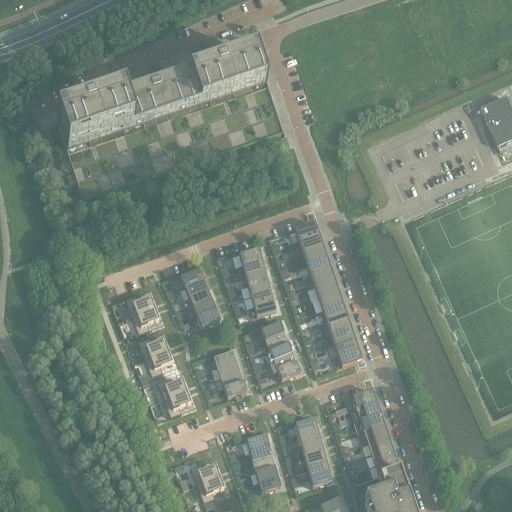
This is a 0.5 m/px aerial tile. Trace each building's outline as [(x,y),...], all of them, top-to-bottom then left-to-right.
[(78,115),(56,123),(57,125),(66,151),(77,185),(78,189),(84,207),(284,139),(281,131),(266,84),(257,58),(256,55),(234,63),(234,62),(211,70),(211,71),(168,85),(167,84),(144,92),(145,93),(101,107),(78,114),(78,115)] [(104,64),(99,66),(99,67),(100,69),(104,77),(109,75),(105,66),(105,64),(104,64)] [(511,144),(511,115),(506,101),(480,112),(497,151),(511,144)] [(295,235),(289,237),(292,246),(298,244),(299,246),(319,239),(315,227),(310,228),(307,229),(294,234),(295,234),(295,235)] [(323,250),(319,239),(299,246),(302,257),(323,250)] [(279,247),(273,249),(274,254),(280,252),(289,249),(287,244),(279,247)] [(327,261),(323,250),(302,257),(306,268),(327,261)] [(246,256),(232,260),(235,271),(242,269),(262,264),(259,253),(253,254),(247,256),(246,256)] [(330,273),(327,261),(306,268),(310,280),(330,273)] [(265,274),(262,264),(242,269),(245,279),(265,274)] [(203,284),(199,273),(180,281),(184,292),(203,284)] [(334,284),(330,273),(310,280),(314,291),(334,284)] [(268,284),(265,274),(245,279),(248,290),(268,284)] [(207,294),(203,284),(184,292),(189,302),(207,294)] [(270,295),(268,284),(248,290),(250,300),(270,295)] [(338,296),(334,284),(314,291),(318,302),(338,296)] [(212,304),(207,294),(189,302),(193,312),(212,304)] [(273,305),(270,295),(250,300),(253,311),(273,305)] [(342,307),(338,296),(318,302),(322,314),(342,307)] [(136,299),(125,303),(132,321),(154,312),(150,301),(138,305),(136,299)] [(216,314),(212,304),(193,312),(197,322),(216,314)] [(253,311),(248,312),(251,323),(263,320),(264,319),(270,318),(276,316),(273,305),(253,311)] [(346,318),(342,307),(322,314),(326,325),(346,318)] [(154,312),(132,321),(138,338),(147,335),(149,334),(147,328),(159,324),(154,312)] [(220,324),(216,314),(197,322),(201,332),(220,324)] [(350,330),(346,318),(326,325),(321,327),(325,338),(330,337),(350,330)] [(284,337),(280,326),(261,334),(265,345),(284,337)] [(330,337),(325,338),(329,350),(334,348),(354,341),(350,330),(330,337)] [(288,347),(284,337),(265,345),(269,355),(288,347)] [(329,350),(327,350),(331,362),(333,361),(358,352),(354,341),(334,348),(329,350)] [(149,342),(138,346),(145,363),(168,355),(163,343),(152,348),(149,342)] [(292,357),(288,347),(269,355),(273,365),(292,357)] [(358,352),(333,361),(337,372),(337,373),(354,367),(357,366),(362,364),(358,352)] [(236,365),(233,354),(213,361),(217,372),(236,365)] [(168,355),(145,363),(152,381),(163,377),(160,371),(172,366),(168,355)] [(296,367),(292,357),(273,365),(277,375),(296,367)] [(240,375),(236,365),(217,372),(220,382),(240,375)] [(300,377),(296,367),(277,375),(281,385),(300,377)] [(215,384),(214,384),(218,394),(224,392),(243,386),(240,375),(220,382),(215,384)] [(165,383),(157,386),(164,404),(186,395),(182,384),(170,388),(168,382),(165,383)] [(247,396),(243,386),(224,392),(227,403),(247,396)] [(365,396),(344,403),(344,404),(348,415),(350,415),(356,413),(376,406),(372,394),(367,395),(365,396)] [(186,395),(164,404),(170,421),(181,417),(179,411),(191,407),(186,395)] [(356,413),(350,415),(354,426),(380,417),(376,406),(356,413)] [(380,417),(354,426),(358,437),(363,435),(384,428),(380,417)] [(317,434),(314,423),(295,428),(298,439),(317,434)] [(388,440),(384,428),(363,435),(358,437),(362,449),(367,447),(388,440)] [(320,444),(317,434),(298,439),(301,449),(320,444)] [(269,450),(266,439),(246,444),(249,455),(269,450)] [(391,451),(388,440),(367,447),(371,458),(391,451)] [(323,454),(320,444),(301,449),(303,460),(323,454)] [(272,460),(271,456),(269,450),(249,455),(252,466),(272,460)] [(395,463),(391,451),(371,458),(375,469),(395,463)] [(326,465),(323,454),(303,460),(306,470),(326,465)] [(275,471),(272,460),(252,466),(255,476),(275,471)] [(399,474),(395,463),(375,469),(379,481),(399,474)] [(329,475),(326,465),(306,470),(309,481),(329,475)] [(201,467),(190,472),(197,489),(219,481),(215,469),(203,473),(201,467)] [(278,481),(275,471),(255,476),(258,487),(278,481)] [(412,511),(411,508),(408,509),(405,500),(408,499),(399,474),(379,481),(354,489),(361,511),(412,511)] [(332,486),(329,475),(309,481),(312,492),(332,486)] [(219,481),(197,489),(203,507),(212,504),(215,503),(212,497),(224,492),(219,481)] [(281,492),(278,481),(258,487),(261,497),(281,492)] [(342,511),(343,511),(338,502),(320,510),(320,511),(342,511)]
